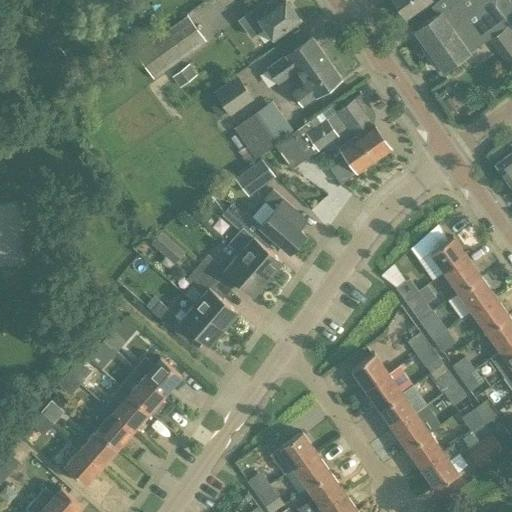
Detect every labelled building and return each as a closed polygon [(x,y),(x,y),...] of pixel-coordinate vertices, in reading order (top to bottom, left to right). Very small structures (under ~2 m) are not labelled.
[(251,38),(265,28),(272,38),(299,19),(285,0),(280,0),(257,16),(253,10),(239,20),(251,38)] [(391,0),(403,17),(427,0),(391,0)] [(427,50),(463,26),(459,22),(457,19),(477,5),(493,5),(494,0),(439,0),(430,7),(435,15),(413,30),(427,50)] [(205,41),(188,16),(187,16),(135,53),(153,79),(205,41)] [(463,26),(427,50),(442,71),(468,52),(496,32),(487,19),(467,32),(465,30),(463,26)] [(277,84),(296,71),(322,52),(311,38),(267,69),(277,84)] [(302,107),(341,80),(322,52),(296,71),(305,83),(292,93),(302,107)] [(181,85),(199,73),(191,62),(173,74),(181,85)] [(213,93),(229,114),(253,98),(237,76),(213,93)] [(341,149),(374,126),(366,115),(368,107),(357,91),(352,95),(355,100),(306,134),(317,150),(329,141),(335,150),(339,146),(341,149)] [(272,101),(257,111),(277,141),(292,131),(272,101)] [(257,111),(234,128),(254,159),(273,144),(277,141),(257,111)] [(277,141),(273,144),(290,167),(316,149),(300,126),(284,137),(277,141)] [(341,185),(391,150),(374,126),(341,149),(347,157),(330,169),(341,185)] [(511,151),(494,164),(510,186),(511,184),(511,151)] [(247,197),(274,177),(261,159),(234,179),(247,197)] [(289,252),(304,234),(286,218),(294,208),(272,189),(263,200),(274,209),(259,226),(289,252)] [(244,211),(235,221),(247,231),(255,221),(244,211)] [(152,240),(174,263),(188,251),(166,228),(152,240)] [(281,261),(253,236),(238,253),(266,278),(281,261)] [(431,252),(445,272),(468,256),(453,236),(431,252)] [(266,278),(238,253),(224,269),(252,294),(266,278)] [(190,284),(202,294),(194,303),(222,328),(237,311),(209,287),(216,278),(211,273),(219,264),(207,254),(191,272),(196,277),(190,284)] [(468,256),(445,272),(459,292),(481,275),(468,256)] [(459,292),(473,313),(496,296),(481,275),(459,292)] [(395,288),(404,301),(406,300),(407,301),(413,297),(411,293),(417,290),(409,278),(395,288)] [(413,313),(427,304),(417,290),(411,293),(413,297),(407,301),(406,300),(404,301),(413,313)] [(496,296),(473,313),(486,330),(509,314),(496,296)] [(166,324),(174,315),(159,301),(151,311),(166,324)] [(208,344),(222,328),(194,303),(179,320),(208,344)] [(486,330),(500,350),(511,341),(511,318),(509,314),(486,330)] [(423,326),(432,339),(445,330),(437,318),(423,326)] [(116,351),(135,330),(122,319),(103,340),(116,351)] [(454,343),(445,330),(432,339),(441,352),(454,343)] [(406,341),(415,354),(417,353),(415,351),(422,347),(424,350),(430,346),(420,332),(406,341)] [(116,351),(103,340),(93,352),(106,363),(116,351)] [(511,367),(511,341),(500,350),(490,357),(495,365),(505,358),(511,367)] [(417,353),(415,354),(424,366),(438,357),(430,346),(424,350),(422,347),(415,351),(417,353)] [(351,369),(365,389),(389,372),(374,352),(351,369)] [(163,393),(180,374),(159,356),(153,363),(144,355),(133,367),(134,368),(142,376),(143,375),(163,393)] [(451,366),(461,379),(468,375),(466,372),(472,367),(465,356),(451,366)] [(78,360),(67,372),(80,384),(90,372),(78,360)] [(127,393),(148,411),(163,393),(143,375),(142,376),(134,368),(133,367),(118,385),(119,386),(127,393)] [(470,391),(482,382),(472,367),(466,372),(468,375),(461,379),(470,391)] [(511,390),(511,370),(503,377),(511,390)] [(435,380),(444,393),(445,392),(444,390),(450,385),(453,389),(458,385),(448,371),(435,380)] [(80,384),(67,372),(57,384),(69,395),(80,384)] [(365,389),(379,409),(403,392),(389,372),(365,389)] [(445,392),(444,393),(452,405),(466,396),(458,385),(453,389),(450,385),(444,390),(445,392)] [(111,411),(132,429),(148,411),(127,393),(119,386),(103,404),(111,411)] [(379,409),(393,428),(417,412),(425,406),(411,386),(403,392),(379,409)] [(489,398),(476,407),(483,418),(490,413),(492,416),(498,412),(489,398)] [(50,401),(39,414),(45,419),(47,417),(54,422),(63,411),(50,401)] [(417,412),(393,428),(407,448),(430,431),(422,420),(432,413),(427,405),(425,406),(417,412)] [(477,423),(483,418),(476,407),(463,416),(472,430),(479,426),(477,423)] [(132,429),(111,411),(96,429),(116,447),(132,429)] [(506,422),(498,412),(492,416),(490,413),(483,418),(493,432),(506,422)] [(45,419),(39,414),(30,424),(42,435),(54,422),(47,417),(45,419)] [(491,433),(493,432),(483,418),(477,423),(479,426),(472,430),(480,441),(491,433)] [(116,447),(96,429),(80,447),(100,465),(116,447)] [(293,468),(317,451),(302,431),(270,454),(284,474),(293,468)] [(407,448),(421,467),(444,451),(430,431),(407,448)] [(502,450),(491,433),(480,441),(467,449),(479,466),(502,450)] [(444,451),(421,467),(435,487),(458,471),(450,459),(458,453),(452,445),(444,451)] [(100,465),(80,447),(63,466),(84,484),(100,465)] [(6,451),(0,457),(0,466),(9,474),(19,462),(6,451)] [(293,468),(307,487),(330,471),(317,451),(293,468)] [(0,483),(9,474),(0,466),(0,483)] [(313,511),(321,507),(344,490),(330,471),(307,487),(313,496),(297,507),(300,511),(313,511)] [(247,481),(257,496),(264,491),(262,488),(269,483),(260,472),(247,481)] [(264,491),(257,496),(265,507),(278,497),(269,483),(262,488),(264,491)] [(35,497),(52,511),(74,511),(81,505),(61,486),(53,495),(44,486),(35,497)] [(321,507),(324,511),(354,511),(358,509),(344,490),(321,507)] [(52,511),(35,497),(25,509),(28,511),(52,511)]
